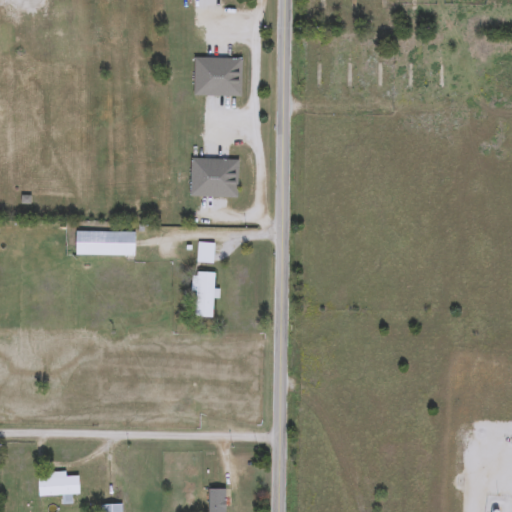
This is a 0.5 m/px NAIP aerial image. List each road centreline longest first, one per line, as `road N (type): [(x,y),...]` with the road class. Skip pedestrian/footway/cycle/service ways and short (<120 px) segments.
road 1 (residential): [(285,0),(279,511)]
road 2 (residential): [(281,440),(0,434)]
road 3 (residential): [(284,106),(469,110)]
road 4 (residential): [(154,242),(283,235)]
